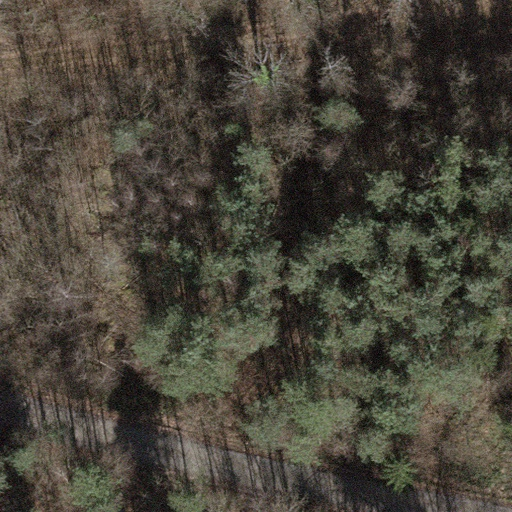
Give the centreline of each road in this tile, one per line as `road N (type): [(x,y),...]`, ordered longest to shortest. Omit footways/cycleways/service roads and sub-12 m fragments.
road 1 (track): [(0,399),(296,480),(450,511)]
road 2 (track): [(0,82),(360,31),(446,0)]
road 3 (track): [(360,31),(511,60)]
